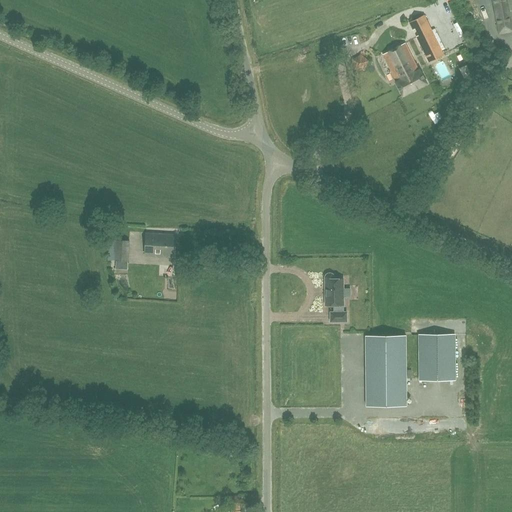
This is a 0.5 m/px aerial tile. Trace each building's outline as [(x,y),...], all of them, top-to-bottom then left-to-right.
[(493,0),(500,33),(511,31),(511,27),(506,0),(493,0)] [(444,54),(424,16),(409,23),(413,30),(415,29),(418,35),(416,37),(429,62),(444,54)] [(419,71),(405,43),(383,55),(397,82),(403,96),(427,84),(420,70),(419,71)] [(372,61),(364,63),(366,70),(373,68),(372,61)] [(175,258),(176,235),(146,233),(145,256),(175,258)] [(129,261),(130,241),(116,240),(115,260),(129,261)] [(327,290),(327,295),(326,295),(326,296),(325,296),(325,297),(325,306),(334,305),(334,312),(330,313),(331,322),(347,322),(347,312),(343,312),(343,305),(343,297),(346,297),(346,289),(343,289),(343,279),(334,279),(334,277),(333,275),(331,274),(328,274),(326,275),(325,277),(325,288),(325,289),(326,289),(326,290),(327,290)] [(406,406),(406,335),(365,336),(366,407),(406,406)] [(454,380),(454,335),(420,335),(420,380),(454,380)] [(243,507),(243,498),(229,498),(229,507),(232,507),(232,511),(229,511),(242,511),(240,511),(240,507),(243,507)]
